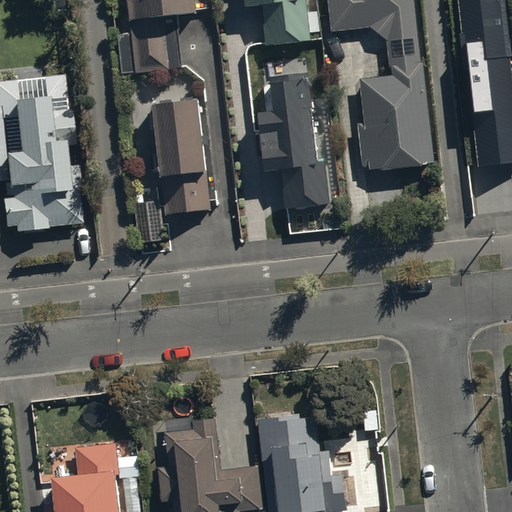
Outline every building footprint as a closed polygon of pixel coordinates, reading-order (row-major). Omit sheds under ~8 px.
[(126,0),(131,36),(118,37),(123,77),(137,75),(137,78),(170,74),(169,73),(182,71),(176,24),(199,22),(196,0),(126,0)] [(244,0),(246,13),(263,12),(267,50),(275,49),(275,51),(302,48),(302,46),(310,45),(306,0),(303,0),(298,0),(297,0),(244,0)] [(372,31),(388,44),(393,79),(360,83),(365,126),(359,127),(364,170),(370,169),(371,174),(383,173),(384,175),(428,170),(427,166),(433,165),(414,0),(328,0),(332,35),(372,31)] [(511,65),(504,0),(460,0),(480,166),(511,162),(511,65)] [(282,176),(286,211),(286,214),(296,213),(296,214),(321,212),(320,210),(331,209),(327,172),(319,173),(309,76),(270,80),(274,116),(260,117),(266,177),(282,176)] [(67,77),(0,85),(0,185),(9,184),(11,202),(2,203),(5,231),(15,230),(16,237),(49,233),(49,230),(78,226),(76,212),(84,211),(79,167),(71,168),(68,148),(78,147),(74,112),(71,112),(67,77)] [(200,100),(154,105),(155,114),(151,114),(152,129),(156,128),(159,155),(155,155),(157,168),(161,168),(166,213),(212,208),(205,141),(210,141),(209,131),(204,132),(200,100)] [(262,422),(259,422),(268,511),(347,511),(344,478),(333,479),(330,454),(322,455),(318,419),(301,421),(300,417),(291,418),(291,414),(268,416),(268,419),(262,420),(262,422)] [(159,470),(162,505),(173,504),(173,511),(264,511),(260,468),(222,472),(217,422),(194,424),(193,418),(165,421),(167,435),(165,435),(168,469),(159,470)] [(120,511),(118,478),(120,478),(117,445),(77,449),(80,480),(54,482),(56,507),(45,508),(45,511),(120,511)] [(123,478),(126,511),(140,511),(138,476),(123,478)]
